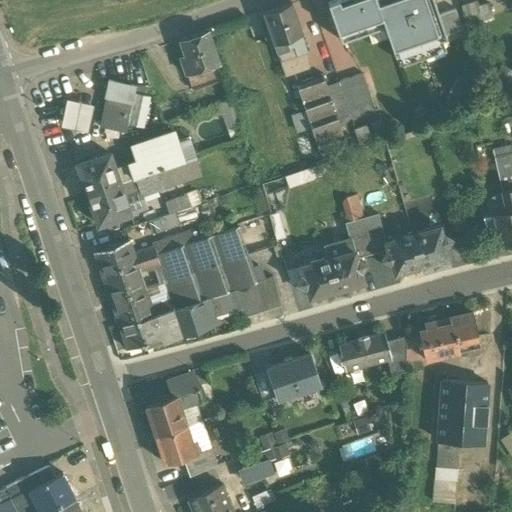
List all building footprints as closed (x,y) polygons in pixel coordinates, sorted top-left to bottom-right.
[(335,0),(328,3),(341,40),(385,25),(376,0),(335,0)] [(432,0),(376,0),(385,25),(396,57),(446,40),(432,0)] [(476,1),(461,5),(467,25),(493,17),(488,3),(478,6),(476,1)] [(291,3),(264,12),(274,43),(284,39),(302,33),(291,3)] [(208,31),(180,41),(185,57),(180,58),(185,75),(215,65),(219,63),(208,31)] [(293,46),(287,48),(284,39),(274,43),(285,75),(314,65),(309,52),(296,57),(293,46)] [(215,65),(186,75),(192,90),(220,81),(215,65)] [(322,73),(296,82),(317,144),(343,135),(322,73)] [(362,73),(338,81),(351,118),(375,110),(362,73)] [(136,86),(108,79),(104,98),(106,98),(100,126),(125,132),(134,92),(136,86)] [(93,108),(66,102),(60,129),(88,135),(93,108)] [(173,130),(131,145),(136,160),(115,167),(120,183),(134,178),(157,170),(184,161),(177,141),(173,130)] [(190,137),(177,141),(184,161),(196,157),(190,137)] [(110,154),(77,166),(86,195),(120,183),(115,167),(110,154)] [(157,170),(134,178),(137,187),(139,193),(162,185),(157,170)] [(511,171),(497,175),(501,191),(511,188),(511,171)] [(134,178),(120,183),(123,192),(137,187),(134,178)] [(120,183),(86,195),(97,226),(131,214),(123,192),(120,183)] [(511,188),(501,191),(500,191),(502,198),(511,195),(511,188)] [(186,195),(164,203),(169,215),(190,207),(186,195)] [(511,195),(502,198),(505,207),(511,205),(511,195)] [(358,203),(344,206),(351,229),(364,225),(358,203)] [(381,205),(361,210),(367,232),(388,226),(381,205)] [(511,205),(505,207),(506,211),(493,214),(501,245),(511,242),(511,205)] [(165,216),(148,221),(152,234),(169,228),(165,216)] [(237,226),(185,244),(180,246),(157,255),(157,256),(164,275),(161,276),(164,283),(248,255),(237,226)] [(440,226),(413,233),(422,266),(449,258),(446,249),(452,238),(442,233),(440,226)] [(413,233),(386,241),(389,251),(385,259),(393,262),(396,273),(422,266),(413,233)] [(176,236),(153,244),(154,247),(154,246),(157,255),(180,246),(176,236)] [(128,240),(93,252),(102,278),(120,272),(119,268),(136,263),(132,253),(128,240)] [(352,240),(341,244),(344,253),(355,250),(352,240)] [(154,247),(132,253),(136,263),(157,256),(157,255),(154,246),(154,247)] [(344,253),(327,258),(337,289),(364,282),(361,272),(366,263),(357,258),(355,250),(344,253)] [(248,255),(164,283),(170,301),(174,309),(223,293),(235,289),(249,284),(257,282),(248,255)] [(157,256),(136,263),(139,273),(145,270),(149,280),(161,276),(164,275),(157,256)] [(327,258),(300,266),(298,282),(306,287),(309,297),(337,289),(327,258)] [(139,273),(136,263),(119,268),(120,272),(102,278),(110,302),(145,290),(139,273)] [(300,266),(286,270),(290,284),(298,282),(300,266)] [(281,306),(273,277),(257,282),(249,284),(257,313),(281,306)] [(249,284),(235,289),(243,317),(257,313),(249,284)] [(145,290),(110,302),(119,323),(137,317),(138,321),(154,315),(150,307),(145,290)] [(223,293),(174,309),(182,337),(198,332),(196,326),(216,320),(214,315),(228,311),(223,293)] [(170,301),(150,307),(154,315),(174,309),(170,301)] [(174,309),(154,315),(161,337),(160,338),(162,344),(182,337),(174,309)] [(449,323),(436,326),(434,319),(423,322),(425,329),(417,331),(424,359),(478,345),(469,309),(446,315),(449,323)] [(137,317),(119,323),(126,349),(160,338),(161,337),(154,315),(138,321),(137,317)] [(385,332),(369,336),(368,333),(358,335),(358,339),(339,343),(341,351),(337,352),(340,362),(343,361),(345,369),(387,359),(392,358),(387,340),(385,332)] [(407,335),(387,340),(392,358),(387,359),(391,374),(406,375),(407,335)] [(310,352),(266,365),(267,368),(275,395),(277,398),(320,385),(310,352)] [(267,368),(253,373),(262,399),(275,395),(267,368)] [(199,388),(193,373),(166,382),(171,397),(176,396),(199,388)] [(487,383),(438,381),(435,439),(437,439),(455,440),(483,441),(487,383)] [(199,388),(176,396),(180,409),(204,401),(199,388)] [(171,397),(145,406),(155,435),(186,426),(180,409),(176,396),(171,397)] [(186,426),(155,435),(164,463),(176,459),(178,464),(183,462),(184,462),(182,457),(195,453),(191,442),(186,426)] [(277,472),(292,467),(281,429),(262,435),(269,459),(273,457),(277,472)] [(511,430),(503,434),(511,457),(511,456),(511,430)] [(455,440),(437,439),(435,474),(453,475),(455,440)] [(196,441),(191,442),(195,453),(200,451),(198,446),(196,441)] [(209,443),(198,446),(200,451),(195,453),(182,457),(184,462),(183,462),(189,476),(217,465),(209,443)] [(259,450),(239,457),(242,467),(262,460),(259,450)] [(48,465),(3,488),(10,501),(28,492),(55,478),(48,465)] [(55,478),(28,492),(37,511),(44,511),(74,497),(62,475),(55,478)] [(455,479),(433,477),(431,500),(454,501),(455,479)] [(232,511),(220,484),(186,499),(192,511),(232,511)] [(37,511),(28,492),(10,501),(15,511),(37,511)] [(80,511),(74,497),(44,511),(80,511)]
